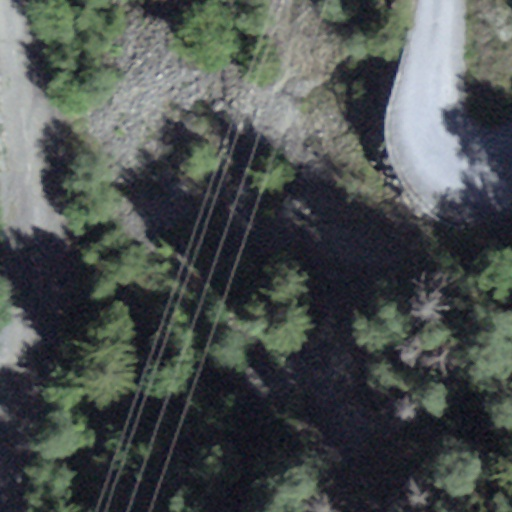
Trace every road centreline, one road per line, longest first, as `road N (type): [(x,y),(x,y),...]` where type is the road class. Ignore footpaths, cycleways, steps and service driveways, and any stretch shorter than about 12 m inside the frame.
road 1 (unclassified): [(4,511),(0,101)]
road 2 (unclassified): [(429,0),(422,122),(439,162),(495,185),(511,175)]
